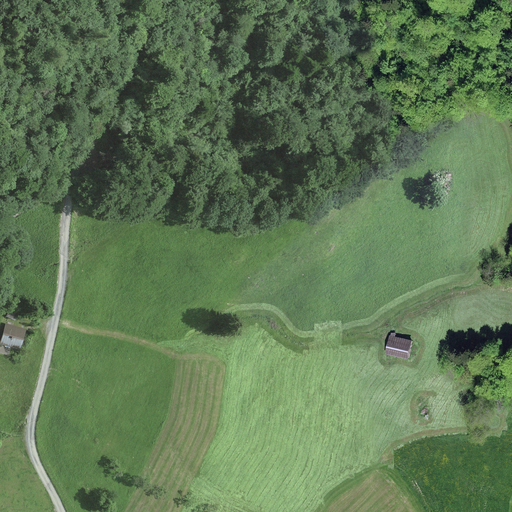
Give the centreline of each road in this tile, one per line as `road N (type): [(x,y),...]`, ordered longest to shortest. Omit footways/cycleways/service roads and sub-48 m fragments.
road 1 (track): [(61,511),(34,452),(28,415),(59,301),(73,169)]
road 2 (track): [(149,0),(73,169)]
